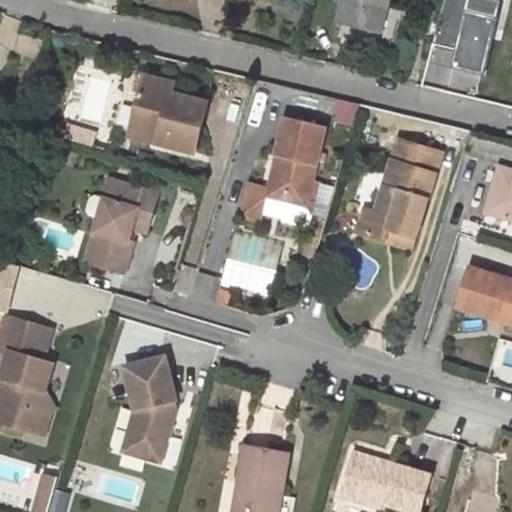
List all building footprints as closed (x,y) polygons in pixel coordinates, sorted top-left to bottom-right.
[(389,0),(343,0),(338,21),(382,32),(389,0)] [(208,104),(172,94),(175,85),(144,77),(129,136),(195,153),(208,104)] [(325,135),(326,128),(284,118),(275,157),(277,158),(280,159),(276,173),(273,172),(269,189),(248,184),(239,218),(262,224),(263,217),(283,221),(283,223),(303,228),(312,189),(317,169),(318,161),(325,135)] [(326,163),(332,136),(325,135),(318,161),(326,163)] [(511,147),(473,136),(466,156),(499,166),(485,213),(505,219),(508,210),(511,211),(511,147)] [(442,154),(399,140),(376,214),(365,210),(358,232),(412,249),(442,154)] [(319,191),(324,170),(317,169),(312,189),(319,191)] [(146,212),(152,193),(110,180),(105,198),(91,194),(86,197),(82,210),(85,215),(99,219),(86,263),(125,275),(134,243),(129,242),(133,228),(138,210),(146,212)] [(147,232),(158,194),(152,193),(146,212),(138,210),(133,228),(147,232)] [(283,244),(234,231),(219,287),(268,300),(283,244)] [(125,275),(86,263),(84,270),(122,281),(125,275)] [(511,281),(468,268),(456,306),(489,316),(500,319),(511,322),(511,281)] [(232,294),(218,290),(217,296),(216,300),(218,303),(222,306),(227,307),(232,294)] [(54,330),(9,316),(0,344),(0,348),(11,352),(0,386),(0,402),(5,404),(0,419),(0,429),(20,436),(23,428),(45,436),(52,415),(46,405),(42,404),(54,365),(45,362),(54,330)] [(500,319),(489,316),(488,321),(499,324),(500,319)] [(159,457),(147,413),(107,423),(119,467),(113,485),(124,488),(117,510),(123,511),(145,511),(155,480),(151,467),(158,465),(156,458),(159,457)] [(288,453),(246,446),(234,511),(278,511),(281,497),(288,453)] [(391,464),(354,453),(352,459),(389,470),(391,464)] [(389,470),(352,459),(340,496),(385,510),(387,505),(411,511),(421,511),(432,477),(391,464),(389,470)] [(45,475),(34,511),(48,511),(58,480),(45,475)] [(117,510),(124,488),(113,485),(107,507),(117,510)] [(290,511),(293,498),(281,497),(278,511),(290,511)]
